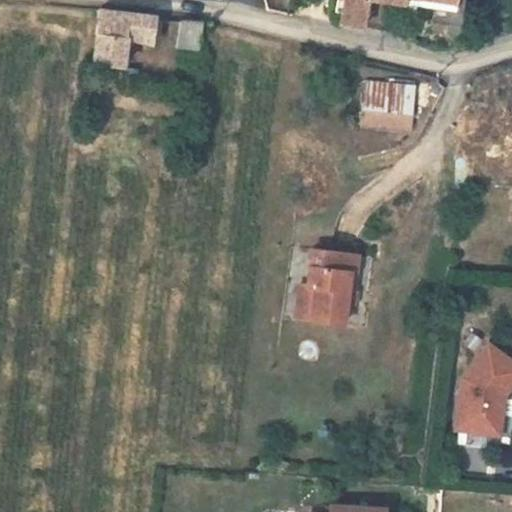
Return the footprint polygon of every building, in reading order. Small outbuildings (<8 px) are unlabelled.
[(363,0),(375,0),(417,6),(418,0),(424,0),(421,28),(453,28),(455,0),(339,0),(335,23),(359,27),(363,0)] [(100,13),(95,69),(122,71),(124,42),(150,45),(152,18),(100,13)] [(176,47),(200,49),(203,24),(179,21),(176,47)] [(362,80),(358,125),(409,129),(412,84),(362,80)] [(297,257),(293,294),(304,295),(301,329),(350,334),(355,280),(362,281),(364,263),(297,257)] [(459,440),(493,444),(495,422),(505,409),(511,400),(511,368),(494,354),(465,390),(459,440)] [(495,422),(493,444),(502,445),(505,409),(495,422)]
